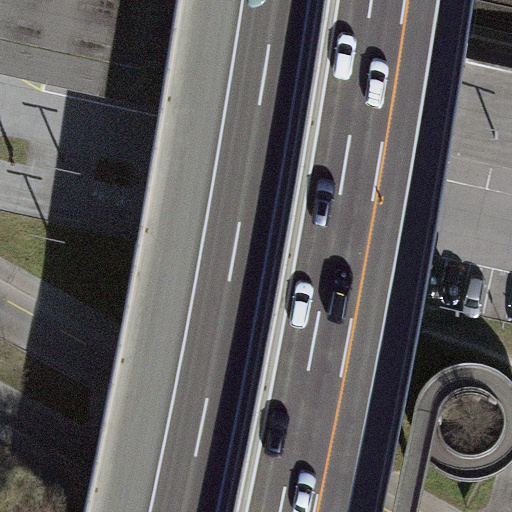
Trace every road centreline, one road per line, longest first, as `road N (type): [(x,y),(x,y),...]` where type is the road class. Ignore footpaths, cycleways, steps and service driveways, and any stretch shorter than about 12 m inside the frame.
road 1 (motorway): [(306,511),(374,182),(398,0)]
road 2 (motorway): [(266,0),(178,511)]
road 3 (secondary): [(201,472),(134,380),(0,308)]
road 4 (secondary): [(0,407),(101,460),(201,472)]
